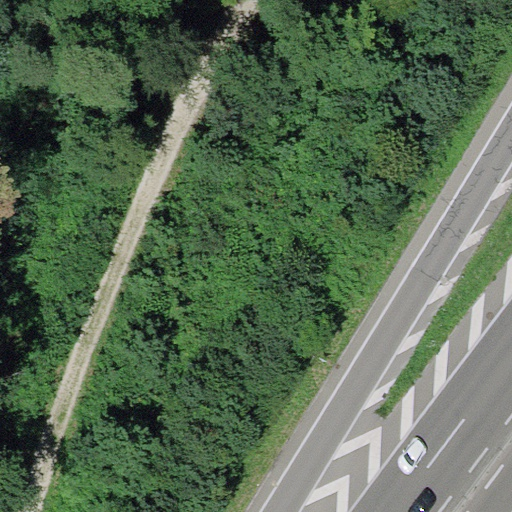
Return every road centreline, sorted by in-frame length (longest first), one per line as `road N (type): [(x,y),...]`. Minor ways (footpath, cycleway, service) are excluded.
road 1 (track): [(252,0),(66,417),(41,511)]
road 2 (motorway): [(511,150),(283,511)]
road 3 (motorway): [(511,362),(398,511)]
